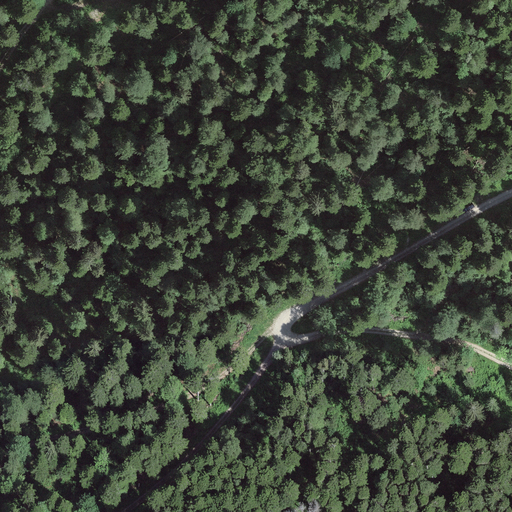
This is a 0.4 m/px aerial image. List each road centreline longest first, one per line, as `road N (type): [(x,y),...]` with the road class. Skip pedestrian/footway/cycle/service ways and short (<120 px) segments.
road 1 (track): [(511,364),(463,342),(402,332),(297,339),(270,328),(193,392),(0,453)]
road 2 (track): [(282,329),(511,196)]
road 3 (track): [(511,407),(432,411),(387,427),(306,511)]
road 4 (track): [(284,335),(221,419),(141,500)]
